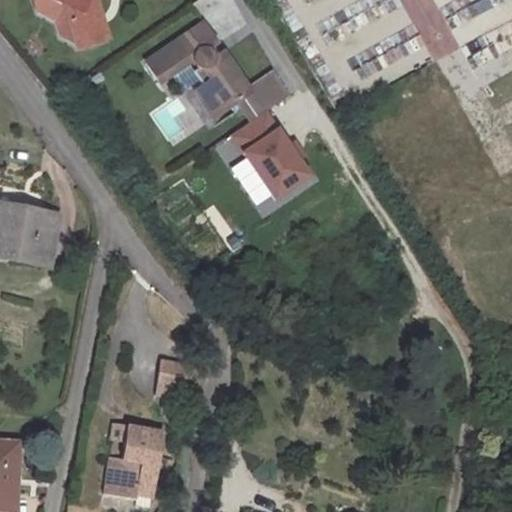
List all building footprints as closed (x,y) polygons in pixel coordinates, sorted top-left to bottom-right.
[(88,0),(87,0),(30,0),(34,11),(53,19),(57,35),(73,44),(74,47),(105,38),(93,0),(88,0)] [(142,61),(155,82),(190,60),(190,63),(191,64),(193,67),(195,68),(190,71),(199,85),(216,110),(218,113),(237,101),(247,93),(244,88),(220,52),(212,57),(211,53),(209,50),(206,49),(215,43),(201,22),(142,61)] [(266,74),(244,88),(247,93),(237,101),(249,120),(264,110),(282,99),(266,74)] [(216,110),(199,85),(191,91),(207,116),(216,110)] [(249,120),(229,133),(272,198),(306,175),(295,159),(287,146),(264,110),(249,120)] [(293,142),(287,146),(295,159),(302,154),(293,142)] [(62,223),(0,209),(0,260),(53,271),(62,223)] [(193,400),(199,368),(167,361),(161,394),(193,400)] [(156,498),(167,439),(129,431),(123,459),(116,458),(108,496),(139,502),(140,495),(156,498)] [(16,511),(21,445),(0,444),(0,511),(16,511)]
